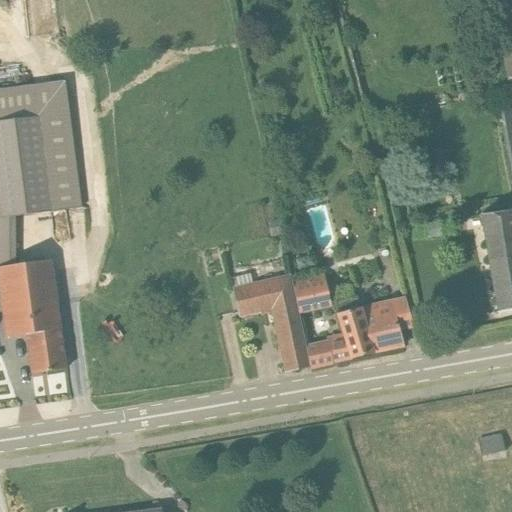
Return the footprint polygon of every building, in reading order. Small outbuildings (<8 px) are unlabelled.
[(511,0),(497,0),(500,13),(492,14),(502,65),(505,83),(509,82),(511,98),(511,110),(499,113),(511,187),(511,0)] [(32,118),(28,87),(0,90),(0,305),(5,338),(26,336),(32,375),(65,370),(59,331),(50,261),(15,266),(15,217),(51,212),(39,117),(32,118)] [(511,211),(481,216),(498,315),(511,312),(511,211)] [(271,238),(283,235),(280,219),(268,221),(271,238)] [(250,274),(233,278),(235,289),(233,289),(240,318),(271,312),(284,371),(285,372),(309,367),(304,347),(297,316),(288,281),(288,277),(252,285),(250,274)] [(323,274),(288,281),(297,316),(331,308),(323,274)] [(328,342),(305,346),(304,347),(309,367),(332,362),(332,361),(351,356),(351,358),(373,353),(403,347),(390,303),(359,309),(356,297),(334,303),(337,314),(336,315),(342,335),(327,338),(328,342)] [(505,452),(501,436),(478,441),(482,457),(505,452)]
